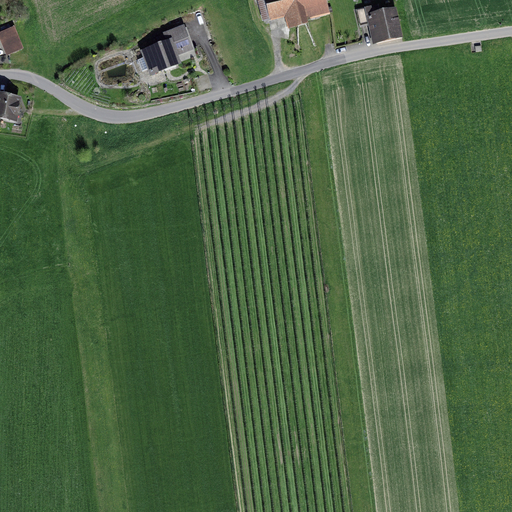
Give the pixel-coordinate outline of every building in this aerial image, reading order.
[(258,0),(262,13),(268,11),(264,0),(258,0)] [(267,0),(273,25),(284,22),(287,33),(312,27),(311,22),(329,19),(325,0),(267,0)] [(397,12),(370,17),(376,46),(402,41),(397,12)] [(142,53),(153,80),(186,67),(181,56),(195,50),(192,41),(186,27),(163,36),(166,43),(142,53)] [(13,30),(0,35),(0,48),(4,59),(22,52),(13,30)] [(23,102),(0,97),(0,121),(18,125),(23,102)]
